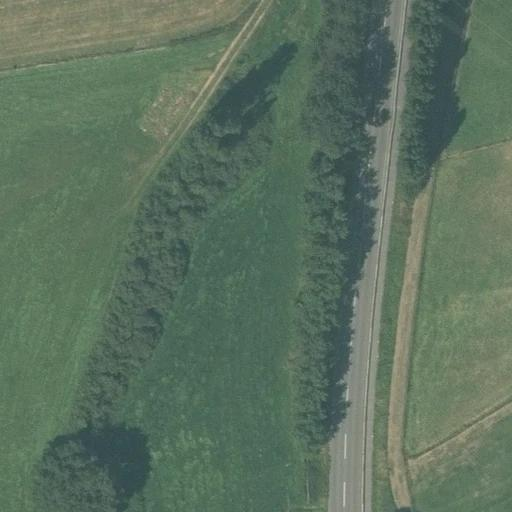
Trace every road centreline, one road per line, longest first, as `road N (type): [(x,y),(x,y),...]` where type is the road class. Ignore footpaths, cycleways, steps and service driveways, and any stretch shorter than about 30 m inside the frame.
road 1 (tertiary): [(345,511),(354,294),(389,0)]
road 2 (track): [(96,234),(128,213),(269,0)]
